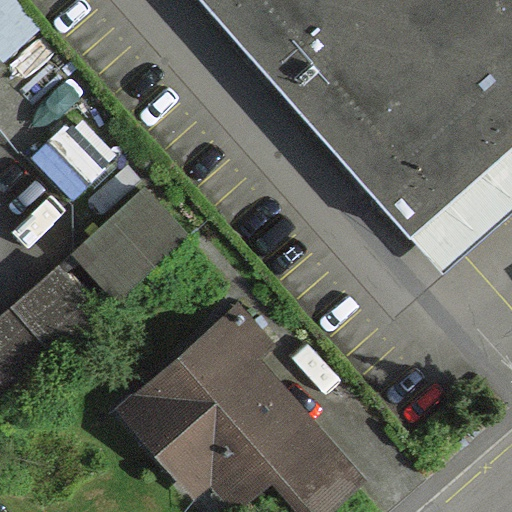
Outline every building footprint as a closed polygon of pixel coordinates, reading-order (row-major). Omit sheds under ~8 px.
[(64,45),(26,0),(0,0),(0,47),(25,77),(64,45)] [(511,0),(182,0),(407,256),(511,164),(511,0)] [(198,233),(154,184),(79,250),(124,299),(198,233)] [(0,405),(107,313),(67,266),(0,323),(0,405)] [(239,511),(241,511),(284,477),(312,511),(340,511),(373,486),(269,359),(279,351),(245,310),(125,407),(199,497),(216,483),(239,511)]
